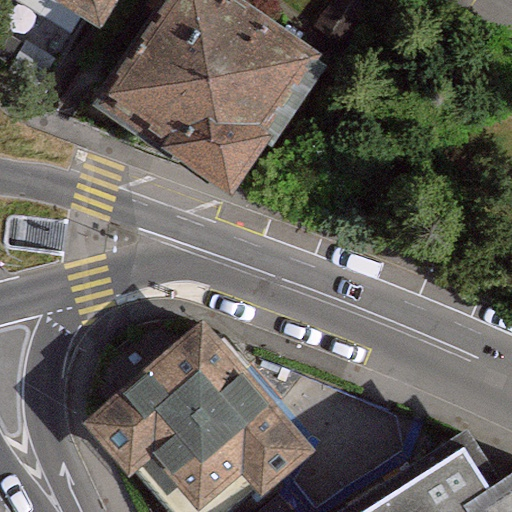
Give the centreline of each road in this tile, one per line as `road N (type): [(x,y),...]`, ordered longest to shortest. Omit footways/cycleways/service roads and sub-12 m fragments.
road 1 (residential): [(209,253),(511,376)]
road 2 (residential): [(209,253),(145,215),(0,175)]
road 3 (residential): [(21,487),(41,373),(88,279)]
road 4 (residential): [(88,279),(209,253)]
